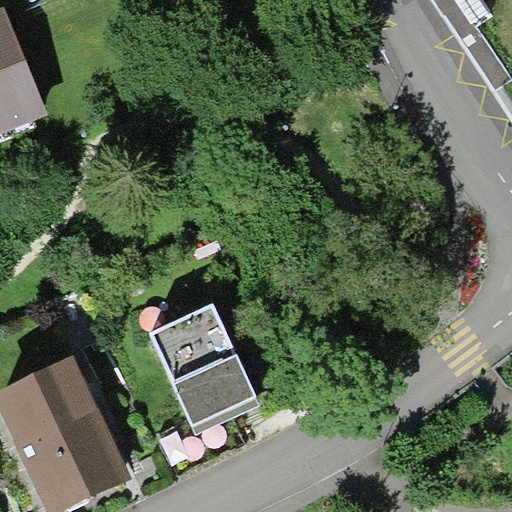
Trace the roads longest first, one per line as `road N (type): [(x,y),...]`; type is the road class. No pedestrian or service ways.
road 1 (track): [(457,353),(326,170),(275,133),(215,117),(126,125),(82,152),(80,191),(64,229),(0,274)]
road 2 (residential): [(205,511),(342,449),(511,308)]
road 3 (residential): [(394,0),(464,126),(511,189)]
